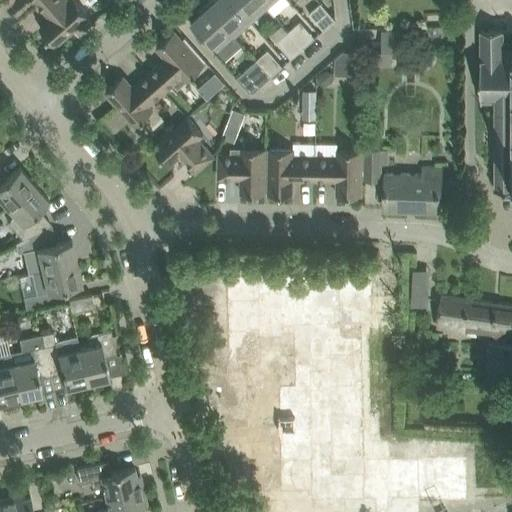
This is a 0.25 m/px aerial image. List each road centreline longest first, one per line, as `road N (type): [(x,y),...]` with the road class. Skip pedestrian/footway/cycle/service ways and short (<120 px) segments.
road 1 (residential): [(133,225),(436,234),(511,266)]
road 2 (residential): [(175,409),(133,225)]
road 3 (residential): [(0,449),(175,409)]
road 4 (residential): [(39,106),(164,0)]
road 5 (residential): [(133,225),(124,198),(39,106)]
